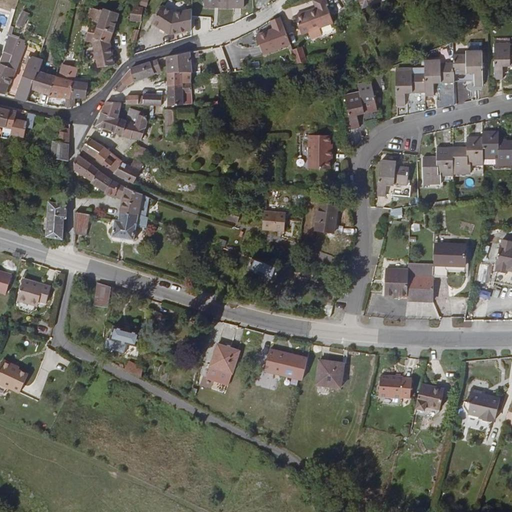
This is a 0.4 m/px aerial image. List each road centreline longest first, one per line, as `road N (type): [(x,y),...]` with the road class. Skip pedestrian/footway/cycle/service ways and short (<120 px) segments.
road 1 (residential): [(75,146),(137,188),(362,270)]
road 2 (tertiary): [(346,334),(297,329),(64,259)]
road 3 (residential): [(511,103),(398,127),(374,141),(364,166),(362,270)]
road 4 (residential): [(274,13),(233,34),(131,63),(87,122)]
road 5 (tertiary): [(511,337),(346,334)]
